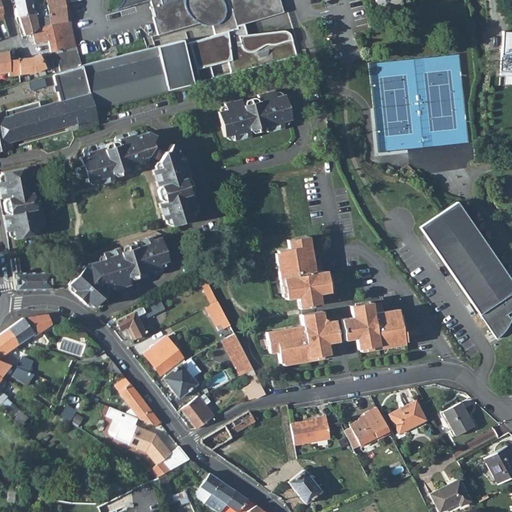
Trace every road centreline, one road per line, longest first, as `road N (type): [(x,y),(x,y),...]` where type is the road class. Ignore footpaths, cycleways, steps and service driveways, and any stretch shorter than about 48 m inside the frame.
road 1 (residential): [(187,440),(278,396),(445,370),(468,378),(508,415)]
road 2 (residential): [(155,123),(195,101),(277,80),(292,86),(307,137),(289,157),(200,178)]
road 3 (residential): [(200,178),(209,209),(181,230),(171,249),(175,265),(95,325)]
road 4 (residential): [(0,161),(72,150),(110,124),(155,123)]
road 5 (residential): [(187,440),(95,325)]
